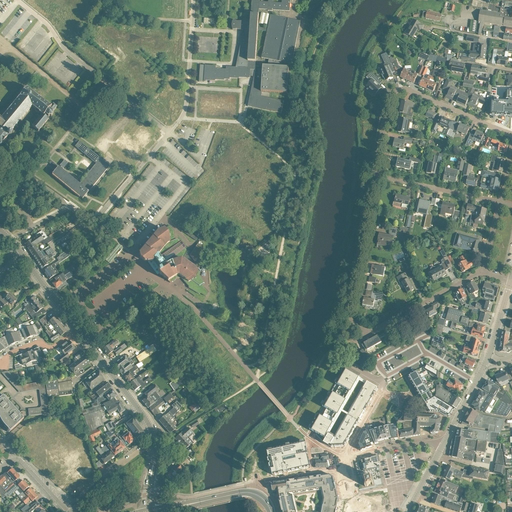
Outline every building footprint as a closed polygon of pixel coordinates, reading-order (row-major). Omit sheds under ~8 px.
[(293,63),(300,20),(262,14),(263,9),(289,12),(291,0),(251,0),(253,0),(249,22),(234,20),(233,29),(243,30),(238,68),(226,66),(226,68),(201,64),(198,85),(251,73),(251,69),(254,70),(249,108),(282,112),(284,100),(261,97),(262,90),(288,94),(291,73),(289,64),(293,63)] [(438,0),(437,6),(443,7),(442,9),(444,1),(451,3),(451,2),(439,0),(437,0),(438,0)] [(480,22),(483,22),(502,25),(503,25),(511,26),(511,8),(510,8),(509,10),(503,9),(504,6),(511,7),(511,1),(502,0),(502,3),(499,14),(480,11),(479,22),(480,22)] [(424,19),(424,20),(436,22),(436,21),(435,21),(436,18),(440,19),(442,11),(432,9),(432,10),(427,9),(425,19),(424,19)] [(413,20),(405,33),(413,38),(418,30),(420,31),(424,26),(413,20)] [(101,32),(101,33),(112,42),(113,40),(116,40),(119,36),(121,37),(123,38),(134,47),(140,40),(142,42),(145,43),(156,51),(158,49),(160,51),(168,41),(156,32),(154,34),(152,32),(148,37),(147,36),(144,36),(136,29),(132,29),(130,27),(127,32),(121,31),(114,25),(109,24),(108,23),(101,32)] [(498,36),(500,26),(494,25),(493,30),(483,29),(483,30),(493,32),(493,35),(498,36)] [(481,54),(485,54),(486,46),(474,44),(473,52),(479,53),(481,53),(481,54)] [(476,59),(477,59),(477,60),(480,60),(480,59),(485,60),(485,54),(481,54),(481,53),(479,53),(473,52),(469,52),(469,54),(459,53),(458,58),(461,59),(461,60),(468,61),(469,59),(473,60),(473,59),(476,59)] [(138,77),(131,87),(145,97),(152,87),(147,84),(150,80),(139,72),(145,63),(131,53),(122,65),(138,77)] [(393,69),(386,54),(382,56),(386,65),(384,65),(383,67),(379,69),(379,68),(379,69),(383,78),(384,77),(386,81),(393,77),(391,73),(394,72),(393,69)] [(498,57),(497,64),(507,66),(508,59),(498,57)] [(400,77),(407,80),(412,70),(411,70),(411,69),(407,69),(407,70),(404,69),(399,67),(395,59),(394,58),(390,60),(391,63),(393,69),(394,72),(395,74),(401,72),(402,72),(400,77)] [(450,62),(449,67),(452,67),(451,71),(463,73),(464,64),(450,62)] [(472,66),(471,71),(470,74),(481,76),(480,80),(489,82),(490,78),(489,77),(490,73),(490,70),(483,68),(472,66)] [(416,72),(412,70),(407,80),(414,83),(418,75),(415,74),(416,72)] [(367,74),(369,75),(366,78),(369,81),(366,85),(368,87),(367,89),(370,93),(372,91),(375,94),(381,88),(378,86),(379,85),(382,82),(378,79),(376,77),(370,71),(367,74)] [(432,74),(430,80),(429,82),(426,89),(433,92),(436,85),(431,83),(432,81),(433,81),(434,78),(436,73),(433,72),(432,74)] [(419,86),(426,89),(429,82),(422,79),(419,86)] [(452,100),(453,98),(457,89),(457,88),(451,86),(453,81),(447,79),(443,87),(450,90),(447,95),(446,95),(445,97),(452,100)] [(463,87),(470,88),(473,89),(474,82),(465,80),(465,81),(464,81),(463,87)] [(0,145),(0,146),(3,142),(8,136),(9,137),(12,134),(10,132),(31,107),(34,110),(34,111),(37,114),(37,115),(39,117),(38,118),(38,117),(37,118),(38,119),(35,122),(34,121),(34,122),(35,123),(32,126),(31,125),(31,126),(31,127),(32,128),(32,127),(37,131),(36,132),(37,132),(38,132),(39,132),(38,131),(41,128),(42,128),(41,127),(44,124),(45,125),(45,124),(45,123),(48,119),(47,118),(48,117),(50,117),(51,117),(51,116),(52,115),(53,115),(53,114),(52,114),(53,111),(56,107),(53,104),(51,105),(48,102),(48,103),(27,87),(1,118),(0,116),(0,145)] [(466,104),(469,105),(474,93),(476,89),(473,89),(470,88),(467,94),(457,89),(453,98),(457,100),(456,102),(465,106),(466,104)] [(491,101),(490,115),(491,115),(491,116),(495,116),(495,115),(500,116),(500,117),(504,117),(504,116),(505,116),(509,116),(509,117),(511,117),(511,90),(506,91),(506,100),(509,100),(509,102),(491,101)] [(487,92),(484,98),(474,93),(469,105),(468,105),(476,109),(479,103),(487,107),(488,100),(490,101),(491,92),(487,92)] [(411,107),(413,108),(414,103),(411,103),(411,104),(408,104),(409,102),(402,101),(402,102),(400,112),(403,113),(402,115),(412,117),(413,114),(410,113),(411,107)] [(453,131),(455,127),(457,123),(446,118),(444,117),(443,119),(441,117),(439,122),(438,121),(438,122),(438,123),(438,124),(453,131)] [(405,118),(405,120),(399,118),(397,125),(399,126),(398,132),(406,133),(406,132),(409,133),(410,132),(412,133),(412,130),(410,129),(409,128),(410,123),(411,123),(412,122),(413,120),(412,120),(405,118)] [(436,133),(439,126),(433,124),(429,132),(432,133),(433,131),(436,133)] [(457,134),(458,132),(466,135),(469,128),(460,124),(459,126),(456,125),(454,129),(453,132),(450,137),(452,138),(453,137),(455,133),(457,134)] [(142,125),(134,136),(139,139),(137,142),(124,132),(116,143),(133,156),(137,151),(140,153),(150,139),(149,138),(152,133),(142,125)] [(470,144),(472,139),(480,143),(484,135),(476,131),(473,138),(469,136),(467,140),(466,144),(468,145),(468,144),(470,144)] [(412,139),(409,139),(404,138),(403,141),(395,139),(393,147),(399,148),(399,150),(405,152),(405,149),(404,149),(405,143),(411,145),(412,139)] [(492,140),(490,144),(499,148),(498,151),(501,152),(506,153),(508,146),(502,145),(503,144),(500,143),(492,140)] [(95,164),(79,184),(58,167),(52,174),(73,192),(82,199),(109,166),(106,163),(79,141),(74,147),(95,164)] [(443,157),(443,154),(444,152),(442,152),(441,154),(439,153),(438,156),(436,156),(434,164),(429,163),(426,173),(434,175),(437,163),(441,164),(443,157)] [(498,157),(493,156),(492,156),(491,161),(494,162),(492,171),(496,172),(497,171),(502,172),(504,162),(497,160),(498,157)] [(422,164),(422,160),(410,157),(409,161),(403,160),(398,159),(396,167),(410,170),(412,162),(422,164)] [(458,160),(456,170),(458,171),(462,172),(463,170),(464,161),(460,160),(458,160)] [(476,187),(477,182),(477,180),(473,179),(474,176),(473,174),(470,174),(471,165),(466,164),(463,175),(467,176),(466,179),(467,179),(466,185),(476,187)] [(458,172),(445,169),(443,180),(456,183),(458,172)] [(481,184),(481,188),(498,191),(500,180),(501,175),(496,174),(483,171),(482,176),(491,179),(490,186),(485,185),(481,184)] [(407,208),(408,205),(410,198),(396,195),(395,202),(393,202),(393,206),(397,207),(402,208),(402,207),(407,208)] [(420,200),(417,213),(427,215),(426,223),(430,224),(431,224),(434,207),(429,206),(430,203),(420,200)] [(446,214),(453,215),(453,216),(453,217),(453,218),(453,219),(453,220),(454,220),(455,221),(456,221),(457,220),(458,220),(458,219),(459,219),(459,217),(460,212),(454,211),(455,205),(443,203),(440,215),(445,216),(446,214)] [(467,205),(466,209),(464,222),(474,224),(473,227),(478,228),(478,224),(483,225),(484,223),(485,222),(485,221),(484,220),(486,210),(478,208),(479,207),(467,205)] [(154,236),(139,253),(140,258),(144,261),(147,261),(152,261),(153,263),(151,265),(154,269),(157,268),(158,270),(159,274),(160,275),(161,275),(170,283),(174,282),(176,278),(181,278),(188,286),(188,288),(190,289),(199,294),(200,293),(205,296),(207,295),(208,293),(203,287),(202,288),(201,286),(202,285),(204,284),(199,276),(200,271),(192,265),(194,263),(203,260),(203,246),(197,244),(191,253),(188,251),(187,251),(185,248),(186,247),(185,243),(182,241),(181,242),(179,241),(177,239),(175,240),(175,239),(173,231),(169,227),(164,229),(160,231),(158,231),(157,232),(155,235),(154,236)] [(183,228),(181,231),(182,232),(188,235),(189,236),(194,240),(196,241),(198,238),(183,228)] [(397,229),(395,229),(390,228),(389,236),(379,234),(377,245),(391,247),(394,235),(396,235),(397,229)] [(71,232),(60,239),(62,242),(73,235),(71,232)] [(31,240),(25,244),(29,250),(36,246),(35,245),(44,240),(39,233),(35,235),(36,237),(31,240)] [(469,253),(471,253),(476,255),(480,240),(457,233),(453,247),(470,251),(469,253)] [(118,244),(105,260),(110,264),(123,248),(118,244)] [(40,252),(36,246),(29,250),(33,257),(40,252)] [(37,263),(53,252),(51,250),(52,249),(51,248),(50,249),(45,252),(44,249),(40,252),(33,257),(37,263)] [(55,255),(53,252),(37,263),(41,269),(48,264),(47,263),(51,260),(50,259),(55,255)] [(58,261),(47,268),(43,271),(49,279),(58,273),(54,268),(55,267),(70,256),(66,252),(57,258),(58,261)] [(472,261),(467,264),(463,256),(460,258),(461,260),(457,262),(462,273),(469,269),(468,268),(474,265),(472,261)] [(440,260),(442,264),(443,266),(441,267),(440,266),(436,268),(433,267),(431,268),(430,270),(432,272),(430,274),(434,281),(446,275),(444,271),(452,267),(447,257),(444,258),(444,259),(440,260)] [(50,281),(56,288),(66,281),(65,281),(78,272),(73,265),(50,281)] [(370,277),(369,282),(376,283),(376,279),(383,280),(383,277),(385,268),(373,265),(372,265),(371,274),(373,275),(372,277),(370,277)] [(415,277),(413,272),(411,270),(405,273),(397,277),(400,284),(402,283),(408,293),(414,290),(409,280),(415,277)] [(498,286),(485,282),(482,291),(484,291),(483,294),(485,294),(484,298),(494,301),(495,297),(496,297),(498,289),(497,288),(498,286)] [(477,289),(478,289),(478,285),(475,285),(474,283),(467,286),(468,288),(466,289),(471,300),(476,299),(473,294),(478,291),(477,289)] [(466,297),(464,294),(462,289),(456,293),(458,296),(457,297),(459,301),(462,305),(465,303),(463,299),(466,297)] [(378,301),(381,301),(383,294),(377,293),(372,292),(371,297),(372,297),(372,299),(364,298),(362,305),(369,306),(369,307),(377,309),(378,303),(378,301)] [(12,305),(13,304),(16,301),(9,294),(2,300),(0,297),(0,304),(3,307),(6,304),(8,301),(12,305)] [(29,304),(25,308),(27,311),(39,302),(35,297),(32,299),(30,296),(26,299),(25,300),(27,303),(28,302),(29,304)] [(39,302),(27,311),(28,312),(29,314),(31,317),(33,319),(42,315),(46,313),(45,310),(44,310),(44,309),(43,310),(42,308),(43,308),(39,302)] [(426,311),(428,316),(429,317),(437,313),(435,309),(441,306),(438,302),(431,305),(433,307),(431,308),(430,306),(427,308),(428,310),(426,311)] [(493,303),(488,302),(486,302),(485,306),(477,303),(475,308),(480,309),(490,312),(493,303)] [(449,308),(447,314),(469,321),(470,318),(463,316),(464,312),(449,308)] [(489,315),(485,314),(481,313),(479,313),(476,312),(473,311),(472,310),(471,314),(480,316),(479,322),(487,324),(489,315)] [(457,323),(468,327),(469,321),(447,314),(445,319),(440,317),(439,319),(449,321),(452,322),(457,323)] [(47,335),(61,324),(56,317),(50,321),(46,316),(39,321),(47,331),(45,332),(47,335)] [(439,319),(437,327),(443,329),(445,323),(448,324),(449,321),(439,319)] [(40,334),(38,330),(34,325),(30,326),(27,322),(25,323),(30,337),(33,336),(34,337),(40,334)] [(470,322),(469,327),(470,327),(480,330),(484,331),(485,327),(476,324),(470,322)] [(18,331),(22,341),(27,339),(30,337),(25,323),(21,324),(22,329),(18,331)] [(60,337),(67,331),(64,327),(63,324),(62,325),(61,324),(47,335),(50,337),(49,338),(52,342),(60,337)] [(480,330),(470,327),(469,330),(472,331),(471,335),(482,338),(485,331),(484,331),(480,330)] [(8,329),(14,344),(17,342),(18,343),(22,341),(18,331),(14,332),(11,328),(8,329)] [(6,336),(0,338),(7,348),(11,346),(11,345),(14,344),(8,329),(5,330),(6,336)] [(508,337),(510,332),(502,331),(501,337),(500,340),(508,341),(508,337)] [(367,350),(381,342),(378,335),(363,343),(364,344),(362,345),(365,350),(367,349),(367,350)] [(434,335),(433,337),(438,339),(437,343),(441,345),(444,338),(434,335)] [(480,341),(475,339),(472,338),(468,337),(466,341),(469,342),(467,345),(479,349),(481,343),(479,343),(480,341)] [(102,349),(107,356),(113,351),(111,348),(117,343),(114,340),(102,349)] [(500,340),(499,352),(509,353),(511,351),(511,340),(508,341),(500,340)] [(59,348),(62,352),(64,354),(58,359),(61,363),(69,357),(67,354),(75,348),(69,341),(59,348)] [(147,350),(155,345),(153,341),(144,347),(147,350)] [(433,342),(432,345),(437,348),(437,349),(443,351),(444,347),(441,345),(437,343),(433,342)] [(127,347),(125,344),(114,352),(116,355),(127,347)] [(147,357),(156,351),(154,348),(157,347),(155,345),(147,350),(144,352),(147,357)] [(478,355),(479,349),(467,345),(466,345),(463,352),(468,354),(476,356),(476,354),(478,355)] [(32,366),(34,365),(38,365),(36,360),(39,359),(35,349),(39,347),(30,351),(30,352),(27,353),(32,366)] [(74,358),(76,361),(69,367),(72,371),(79,365),(78,365),(79,364),(79,363),(82,361),(81,361),(87,357),(85,355),(82,351),(74,357),(75,357),(74,358)] [(147,357),(144,352),(143,352),(140,354),(136,357),(140,362),(147,357)] [(26,367),(31,366),(32,366),(27,353),(24,354),(23,353),(15,357),(19,356),(23,365),(25,364),(26,367)] [(465,364),(471,368),(472,368),(475,363),(473,362),(474,361),(472,360),(463,355),(461,358),(466,361),(465,364)] [(77,373),(91,362),(87,357),(81,361),(82,361),(79,363),(79,364),(78,365),(79,365),(72,371),(74,373),(76,371),(77,373)] [(118,360),(119,361),(114,365),(119,370),(131,361),(129,357),(126,360),(124,357),(122,359),(121,357),(118,360)] [(119,370),(122,375),(132,367),(131,365),(133,363),(131,361),(119,370)] [(141,362),(136,365),(128,371),(130,373),(124,377),(128,383),(134,379),(132,377),(135,375),(133,372),(138,368),(143,365),(141,362)] [(317,416),(309,430),(315,433),(317,434),(316,435),(317,436),(324,443),(323,444),(331,448),(344,447),(377,389),(377,388),(367,383),(363,381),(359,378),(348,372),(344,369),(335,384),(340,386),(336,393),(335,394),(331,392),(330,393),(322,407),(323,407),(327,409),(322,417),(318,415),(317,416)] [(3,374),(12,383),(15,379),(7,370),(3,374)] [(91,390),(104,380),(98,371),(84,382),(91,390)] [(408,376),(412,384),(421,378),(424,377),(422,374),(419,376),(419,375),(417,371),(416,371),(408,376)] [(498,383),(498,384),(501,386),(503,385),(502,382),(508,380),(505,372),(499,375),(499,374),(495,376),(496,380),(497,381),(498,383)] [(139,376),(129,384),(134,391),(140,387),(142,389),(154,380),(153,380),(152,381),(149,377),(143,382),(141,380),(142,379),(141,379),(139,376)] [(170,384),(174,390),(183,383),(179,378),(170,384)] [(421,378),(412,384),(416,391),(425,385),(421,378)] [(47,398),(67,395),(72,395),(71,390),(59,391),(57,380),(52,381),(45,382),(47,398)] [(28,410),(29,416),(49,414),(45,381),(39,382),(43,409),(28,410)] [(463,386),(459,383),(455,381),(453,385),(449,382),(446,386),(455,391),(456,390),(459,392),(461,389),(462,389),(463,387),(462,387),(463,386)] [(506,393),(501,386),(498,384),(496,382),(494,385),(487,381),(485,385),(503,396),(505,393),(506,393)] [(111,389),(107,383),(95,392),(99,398),(102,396),(105,394),(108,391),(109,392),(112,390),(111,389)] [(142,401),(148,408),(150,407),(150,408),(159,401),(153,394),(158,390),(154,385),(149,389),(150,390),(144,394),(147,397),(142,401)] [(425,385),(416,391),(420,398),(429,392),(425,385)] [(461,400),(457,397),(454,395),(437,385),(436,396),(456,409),(461,400)] [(491,394),(490,395),(507,404),(501,413),(500,416),(506,417),(507,416),(511,408),(511,401),(505,393),(503,396),(485,385),(482,389),(491,394)] [(110,402),(114,399),(113,398),(116,395),(114,393),(114,392),(113,391),(112,391),(112,390),(109,392),(108,391),(105,394),(105,395),(107,398),(104,399),(102,396),(99,398),(97,400),(98,403),(97,404),(98,406),(101,405),(103,404),(108,402),(106,400),(108,399),(110,402)] [(429,392),(420,398),(424,404),(433,399),(429,392)] [(489,395),(488,395),(484,392),(483,394),(481,392),(478,396),(477,397),(477,398),(477,399),(501,413),(507,404),(490,395),(490,396),(489,395)] [(164,399),(166,402),(173,397),(170,394),(164,399)] [(23,419),(19,413),(3,395),(0,397),(0,419),(0,420),(1,421),(2,422),(3,423),(3,424),(4,425),(4,426),(7,430),(6,430),(9,433),(21,421),(23,419)] [(433,399),(424,404),(424,405),(425,405),(426,407),(429,412),(439,413),(440,411),(448,416),(450,416),(454,410),(435,398),(433,399)] [(108,402),(103,404),(106,410),(117,404),(114,399),(110,402),(108,402)] [(500,416),(501,413),(477,399),(476,399),(475,399),(475,401),(475,402),(473,405),(475,407),(475,408),(479,411),(480,410),(486,413),(500,416)] [(155,416),(159,413),(166,408),(165,404),(161,400),(159,401),(150,408),(149,409),(153,413),(155,416)] [(117,404),(106,410),(109,415),(117,410),(120,414),(125,411),(122,406),(122,405),(121,403),(120,403),(119,402),(117,404)] [(200,408),(196,403),(191,407),(195,412),(200,408)] [(224,404),(216,408),(219,413),(226,408),(224,404)] [(101,417),(105,416),(101,405),(98,406),(86,410),(78,411),(79,414),(82,414),(86,422),(101,417)] [(162,425),(164,427),(170,421),(174,418),(173,416),(180,409),(176,405),(169,412),(165,415),(159,421),(160,421),(163,425),(162,425)] [(479,414),(475,412),(470,409),(461,424),(488,429),(488,432),(491,432),(498,433),(501,434),(505,420),(484,416),(479,414)] [(432,427),(433,416),(414,415),(414,416),(412,416),(412,415),(405,415),(397,423),(397,424),(400,424),(403,424),(404,430),(398,431),(400,439),(402,438),(403,440),(411,438),(410,437),(420,435),(420,427),(421,427),(432,427)] [(440,422),(440,416),(433,415),(432,427),(431,434),(438,433),(440,422)] [(104,426),(101,417),(86,422),(82,423),(85,429),(87,428),(88,431),(89,430),(90,433),(97,429),(104,426)] [(144,433),(133,419),(129,422),(127,424),(126,422),(123,425),(127,430),(133,439),(136,437),(137,438),(141,436),(144,434),(143,434),(144,433)] [(116,427),(112,421),(105,425),(109,432),(116,427)] [(176,428),(173,424),(170,421),(164,427),(170,434),(176,428)] [(388,424),(388,426),(390,438),(391,440),(394,439),(395,440),(397,440),(398,439),(400,439),(398,431),(398,430),(396,430),(396,427),(392,428),(392,429),(390,430),(389,428),(391,428),(390,424),(388,424)] [(378,441),(390,438),(388,426),(383,428),(382,425),(379,426),(375,427),(375,426),(372,427),(372,426),(368,427),(369,431),(375,444),(378,443),(378,441)] [(175,438),(174,439),(185,450),(188,446),(189,447),(192,444),(186,438),(192,432),(188,428),(182,433),(181,433),(175,438)] [(468,431),(458,429),(456,437),(466,439),(476,440),(478,441),(487,442),(490,443),(490,441),(490,438),(491,435),(491,432),(488,432),(468,428),(468,431)] [(100,434),(97,429),(92,431),(95,437),(100,434)] [(133,439),(127,430),(123,432),(124,434),(119,438),(126,447),(129,444),(129,445),(135,440),(133,439)] [(363,433),(358,445),(361,451),(362,451),(372,447),(371,445),(373,444),(367,431),(363,433)] [(125,448),(122,444),(117,437),(115,439),(115,440),(113,442),(120,452),(120,451),(121,451),(123,450),(125,448)] [(473,458),(476,440),(456,437),(452,457),(462,460),(472,462),(473,458)] [(486,449),(487,442),(478,441),(476,451),(485,453),(486,449)] [(120,452),(113,442),(112,443),(111,444),(110,444),(109,442),(106,444),(115,456),(117,454),(118,454),(119,453),(119,452),(120,452)] [(269,451),(267,451),(272,475),(275,475),(310,467),(310,466),(308,454),(307,455),(307,454),(306,449),(307,449),(306,442),(290,446),(290,447),(288,447),(287,448),(286,447),(273,450),(272,450),(272,451),(270,451),(269,452),(269,451)] [(104,464),(109,460),(101,449),(98,446),(97,447),(96,450),(98,452),(102,457),(99,459),(101,460),(104,464)] [(114,456),(111,452),(110,451),(107,453),(103,447),(101,449),(109,460),(114,456)] [(494,469),(493,473),(505,475),(505,471),(502,450),(498,449),(495,464),(494,469)] [(321,460),(320,461),(315,461),(316,468),(329,467),(327,460),(329,459),(328,454),(320,455),(321,458),(321,460)] [(380,468),(377,457),(361,460),(363,471),(377,468),(380,468)] [(177,464),(166,476),(168,478),(174,472),(177,475),(182,469),(177,464)] [(442,477),(446,479),(450,481),(453,474),(461,478),(463,473),(447,465),(442,477)] [(6,493),(14,485),(12,483),(14,481),(14,482),(20,477),(12,468),(7,473),(6,472),(0,477),(0,490),(4,495),(6,493)] [(489,471),(471,468),(469,476),(487,480),(489,471)] [(271,484),(272,491),(277,491),(281,511),(336,511),(339,499),(334,477),(330,475),(271,484)] [(372,485),(373,485),(373,484),(373,483),(372,483),(371,477),(371,476),(370,475),(369,475),(370,476),(364,478),(363,477),(362,478),(363,479),(365,485),(364,486),(365,487),(366,486),(367,487),(368,486),(369,485),(372,484),(372,485)] [(458,487),(446,482),(441,480),(440,482),(439,482),(438,486),(450,491),(455,493),(456,491),(458,487)] [(17,486),(17,487),(17,488),(14,485),(6,493),(4,495),(5,496),(7,498),(13,493),(16,490),(20,494),(23,492),(29,487),(23,481),(17,486)] [(436,493),(453,500),(454,501),(456,497),(449,494),(450,491),(438,486),(436,490),(437,490),(436,493)] [(20,494),(23,498),(21,500),(23,502),(34,492),(32,491),(33,490),(31,488),(30,489),(30,488),(30,489),(29,488),(27,490),(28,490),(25,493),(23,492),(20,494)] [(347,498),(344,511),(390,511),(385,489),(347,498)] [(34,492),(23,502),(25,504),(30,500),(32,501),(38,497),(34,492)] [(445,498),(434,494),(431,503),(448,510),(455,511),(459,511),(460,510),(465,511),(468,504),(463,502),(462,504),(457,502),(457,503),(445,499),(445,498)] [(29,507),(24,511),(31,511),(37,507),(34,503),(30,508),(29,507)]
